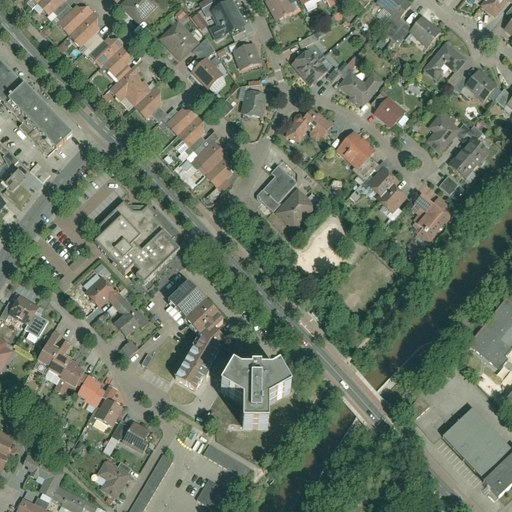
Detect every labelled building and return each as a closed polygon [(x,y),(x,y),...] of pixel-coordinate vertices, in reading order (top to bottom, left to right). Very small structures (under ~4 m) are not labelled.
[(104,67),(120,83),(129,73),(139,64),(111,36),(105,42),(97,34),(103,28),(79,4),(73,9),(66,2),(67,0),(33,0),(50,17),(53,14),(60,21),(57,24),(82,50),(85,47),(93,55),(90,58),(101,70),(104,67)] [(154,0),(128,0),(121,8),(140,26),(160,5),(154,0)] [(268,0),(264,3),(275,22),(292,13),(284,0),(268,0)] [(379,0),(375,5),(397,23),(410,7),(401,0),(379,0)] [(487,0),(481,8),(494,20),(511,0),(487,0)] [(209,30),(216,43),(242,29),(227,2),(209,11),(217,26),(209,30)] [(182,11),(174,16),(180,25),(187,20),(182,11)] [(199,14),(191,19),(200,33),(207,28),(199,14)] [(409,34),(428,50),(439,36),(421,21),(409,34)] [(193,41),(178,25),(162,40),(177,56),(193,41)] [(446,44),(422,71),(435,82),(441,75),(438,72),(443,66),(455,76),(467,62),(446,44)] [(248,47),(232,54),(239,71),(255,65),(248,47)] [(306,52),(290,67),(310,89),(326,75),(306,52)] [(0,103),(46,151),(68,130),(25,85),(0,58),(0,103)] [(201,60),(189,72),(211,94),(223,82),(201,60)] [(477,70),(463,85),(461,87),(478,103),(494,86),(492,85),(477,70)] [(120,83),(110,93),(126,110),(132,104),(154,126),(157,123),(162,128),(165,125),(182,142),(181,143),(198,160),(194,163),(208,177),(204,180),(215,191),(207,198),(216,207),(225,198),(221,194),(240,175),(205,140),(212,133),(197,119),(193,123),(181,111),(178,114),(174,110),(168,116),(161,109),(169,101),(156,88),(150,94),(129,73),(120,83)] [(346,73),(336,85),(360,105),(377,85),(366,75),(359,83),(346,73)] [(246,117),(263,118),(265,96),(248,95),(246,117)] [(402,113),(382,97),(371,111),(391,127),(402,113)] [(511,100),(502,113),(511,120),(511,100)] [(218,110),(225,117),(234,108),(226,101),(218,110)] [(458,131),(435,111),(424,124),(430,130),(422,139),(438,153),(458,131)] [(324,125),(307,112),(288,135),(296,142),(304,132),(313,139),(324,125)] [(402,117),(396,125),(401,129),(407,121),(402,117)] [(476,142),(482,136),(473,128),(468,134),(476,142)] [(364,154),(370,148),(352,130),(337,145),(357,164),(351,170),(362,180),(376,166),(364,154)] [(487,152),(469,137),(449,161),(466,176),(487,152)] [(44,184),(52,173),(36,159),(27,169),(44,184)] [(262,192),(296,225),(316,203),(296,184),(301,179),(280,159),(269,170),(276,177),(262,192)] [(0,181),(9,189),(22,174),(10,163),(0,174),(0,181)] [(391,213),(406,196),(396,187),(402,180),(387,168),(372,186),(384,196),(379,202),(391,213)] [(446,179),(438,188),(447,196),(454,187),(446,179)] [(426,237),(451,209),(438,198),(433,204),(422,195),(415,201),(428,213),(421,220),(425,224),(419,230),(426,237)] [(130,272),(144,287),(178,253),(170,245),(173,241),(145,213),(141,217),(133,216),(124,207),(114,216),(120,221),(94,246),(124,278),(130,272)] [(50,247),(43,254),(64,277),(72,270),(50,247)] [(101,265),(94,271),(102,279),(108,274),(101,265)] [(54,286),(61,294),(69,287),(62,279),(54,286)] [(126,341),(143,324),(101,280),(84,297),(99,312),(107,304),(122,319),(113,328),(126,341)] [(225,324),(188,285),(166,304),(185,321),(182,324),(197,340),(173,382),(193,391),(215,352),(223,344),(214,333),(225,324)] [(467,347),(500,373),(511,358),(511,295),(510,294),(467,347)] [(38,310),(18,298),(13,307),(9,305),(0,319),(0,320),(6,324),(9,318),(27,329),(35,315),(38,310)] [(49,323),(35,315),(27,329),(25,331),(39,339),(49,323)] [(350,329),(344,322),(334,330),(340,337),(350,329)] [(60,338),(54,334),(37,363),(49,370),(47,373),(61,381),(54,391),(65,398),(71,388),(75,391),(73,395),(96,409),(107,391),(84,377),(86,373),(64,359),(71,347),(66,344),(60,354),(53,350),(60,338)] [(7,346),(0,342),(0,376),(0,377),(13,355),(5,350),(7,346)] [(128,360),(138,351),(129,342),(120,352),(128,360)] [(146,358),(142,368),(147,370),(152,361),(146,358)] [(269,407),(291,395),(280,374),(270,379),(260,379),(260,375),(249,375),(250,379),(242,379),(232,374),(220,394),(241,406),(241,432),(268,432),(269,407)] [(417,424),(429,413),(418,402),(407,414),(417,424)] [(123,413),(107,405),(97,421),(112,431),(123,413)] [(441,440),(500,501),(511,490),(511,452),(472,410),(441,440)] [(120,425),(111,440),(142,458),(151,443),(146,440),(150,434),(134,425),(130,431),(120,425)] [(0,471),(2,472),(12,447),(2,443),(5,435),(0,433),(0,471)] [(203,458),(243,481),(248,471),(209,448),(203,458)] [(58,489),(64,476),(28,458),(21,471),(44,482),(34,507),(23,501),(17,511),(46,511),(52,501),(63,506),(61,510),(65,511),(83,511),(84,511),(96,511),(98,510),(58,489)] [(163,458),(130,511),(144,511),(173,464),(163,458)] [(100,494),(118,503),(133,473),(120,466),(118,471),(104,464),(97,480),(105,483),(100,494)] [(418,494),(398,476),(390,485),(409,503),(418,494)] [(212,511),(224,511),(233,497),(208,483),(196,502),(212,511)]
